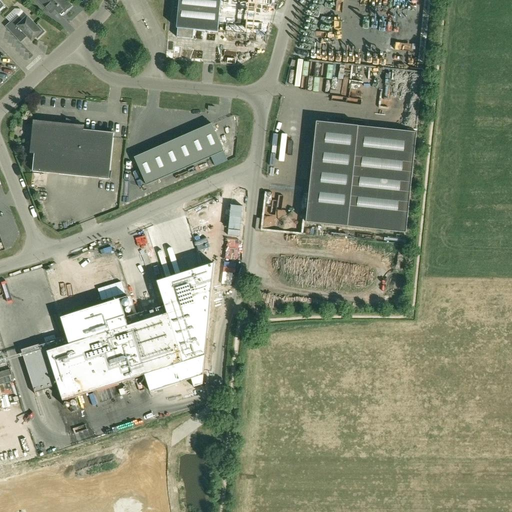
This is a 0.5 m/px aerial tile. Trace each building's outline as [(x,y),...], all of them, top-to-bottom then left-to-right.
[(71,7),(64,0),(38,0),(51,14),(55,9),(61,16),(71,7)] [(221,0),(179,0),(177,28),(178,29),(177,38),(193,39),(194,30),(218,32),(221,0)] [(229,15),(229,10),(240,9),(239,0),(226,0),(227,15),(229,15)] [(32,41),(36,37),(37,39),(44,32),(38,26),(37,27),(27,17),(23,22),(18,16),(6,27),(17,38),(21,34),(25,34),(32,41)] [(234,46),(235,58),(246,57),(245,46),(234,46)] [(312,72),(321,73),(321,61),(312,61),(312,72)] [(33,172),(109,179),(114,133),(84,130),(84,126),(73,125),(74,123),(67,120),(67,124),(34,121),(30,154),(35,154),(33,172)] [(317,122),(306,222),(406,233),(417,133),(317,122)] [(146,186),(223,153),(212,125),(134,159),(146,186)] [(287,206),(296,206),(296,194),(287,194),(287,206)] [(76,260),(80,269),(93,264),(90,255),(76,260)] [(65,337),(21,350),(35,393),(58,386),(63,401),(145,375),(150,392),(191,379),(194,387),(202,384),(214,264),(158,282),(165,305),(112,322),(107,304),(78,313),(82,325),(73,328),(69,316),(59,319),(65,337)] [(52,277),(64,274),(63,266),(50,269),(52,277)] [(139,283),(133,284),(139,305),(145,304),(139,283)] [(81,398),(84,409),(100,405),(97,393),(81,398)]
